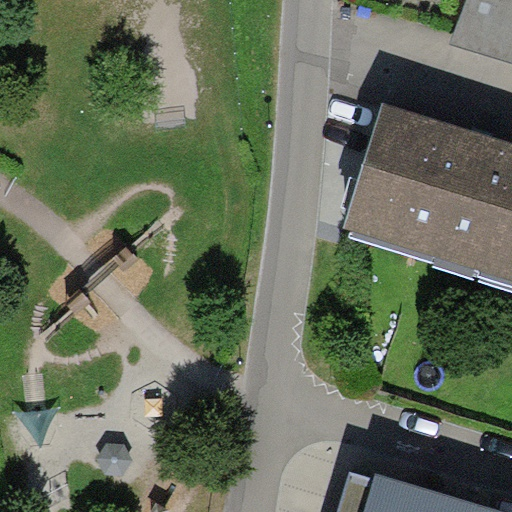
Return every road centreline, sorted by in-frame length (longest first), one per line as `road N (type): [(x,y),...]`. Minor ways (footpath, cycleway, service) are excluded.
road 1 (residential): [(270,403),(309,0)]
road 2 (residential): [(511,475),(270,403)]
